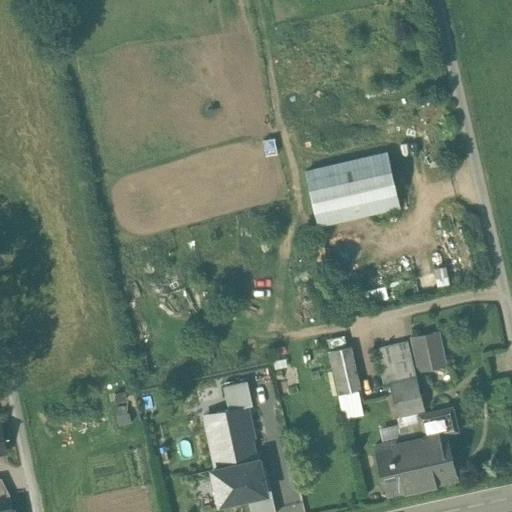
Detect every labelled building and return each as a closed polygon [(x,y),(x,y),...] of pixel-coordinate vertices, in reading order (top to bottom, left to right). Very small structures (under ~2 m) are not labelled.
[(389,152),(303,171),(315,228),(401,210),(389,152)] [(136,266),(113,271),(130,345),(152,340),(136,266)] [(437,333),(412,338),(415,354),(423,352),(425,361),(442,357),(437,333)] [(203,360),(198,337),(167,344),(171,366),(203,360)] [(390,385),(412,380),(410,371),(413,365),(407,342),(376,349),(384,386),(390,385)] [(362,412),(346,346),(328,350),(338,393),(346,415),(362,412)] [(412,380),(390,385),(397,414),(423,408),(416,379),(412,380)] [(245,405),(214,412),(215,419),(206,421),(209,435),(216,467),(253,459),(248,435),(248,434),(246,426),(250,425),(245,405)] [(285,428),(271,431),(276,457),(290,454),(285,428)] [(445,430),(375,446),(386,494),(456,477),(445,430)] [(216,467),(212,468),(216,490),(221,489),(223,501),(266,492),(258,458),(253,459),(216,467)] [(0,479),(0,494),(9,493),(0,479)] [(12,511),(9,493),(0,494),(0,511),(12,511)]
